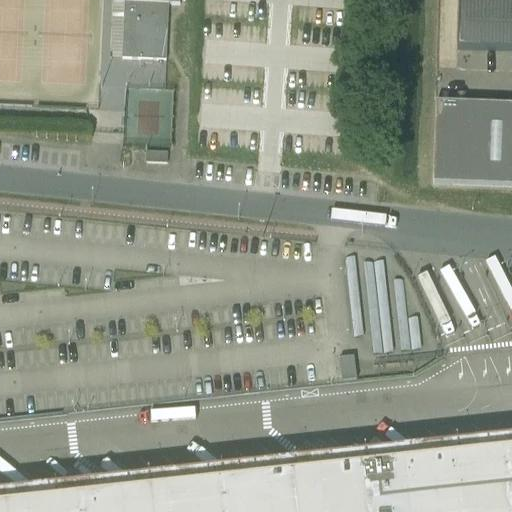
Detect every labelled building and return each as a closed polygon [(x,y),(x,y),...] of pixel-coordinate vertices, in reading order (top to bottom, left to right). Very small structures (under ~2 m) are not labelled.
[(165,61),(168,5),(179,6),(179,0),(112,0),(113,3),(120,3),(118,59),(165,61)] [(511,46),(511,0),(459,0),(458,45),(511,46)] [(511,106),(436,104),(433,185),(511,188),(511,106)] [(167,165),(167,154),(146,153),(146,164),(167,165)] [(338,361),(341,384),(355,382),(353,359),(338,361)] [(511,511),(511,450),(0,506),(0,511),(511,511)]
